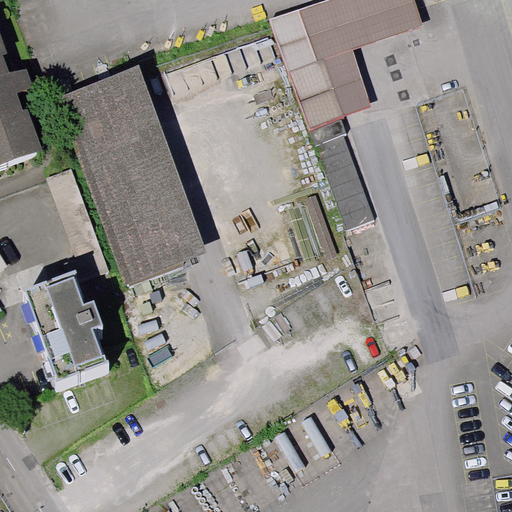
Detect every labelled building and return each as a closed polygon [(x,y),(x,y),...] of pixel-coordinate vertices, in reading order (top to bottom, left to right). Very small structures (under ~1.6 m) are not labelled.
[(415,0),(325,0),(270,19),(309,131),(341,119),(344,118),(343,116),(372,105),(353,49),(424,24),(415,0)] [(0,31),(0,164),(43,149),(28,109),(24,110),(17,92),(33,86),(27,67),(10,73),(3,55),(8,53),(0,31)] [(139,66),(58,96),(127,284),(129,283),(130,286),(183,267),(181,262),(207,253),(139,66)] [(341,119),(309,131),(315,146),(343,135),(347,133),(341,119)] [(343,135),(315,146),(346,230),(375,219),(343,135)] [(315,195),(305,199),(327,260),(337,256),(315,195)] [(76,270),(24,288),(57,382),(110,362),(108,359),(107,360),(105,355),(103,355),(93,328),(103,324),(94,300),(84,304),(73,274),(77,273),(76,270)]
